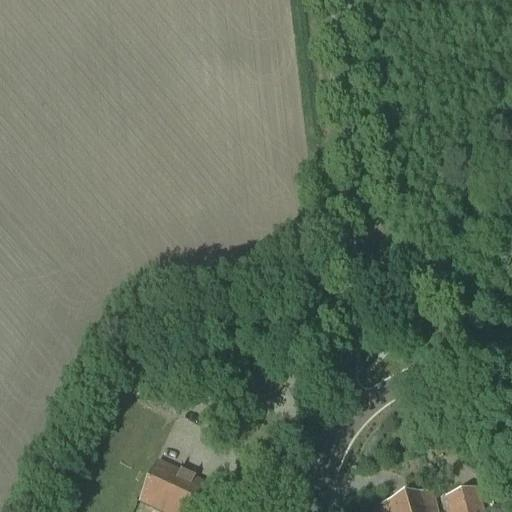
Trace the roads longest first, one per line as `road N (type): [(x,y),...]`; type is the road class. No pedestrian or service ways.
road 1 (unclassified): [(364,224),(338,0)]
road 2 (unclassified): [(354,413),(346,367),(364,224)]
road 3 (unclassified): [(485,362),(434,325),(395,281),(364,224)]
road 4 (tertiary): [(354,413),(394,384),(485,362)]
